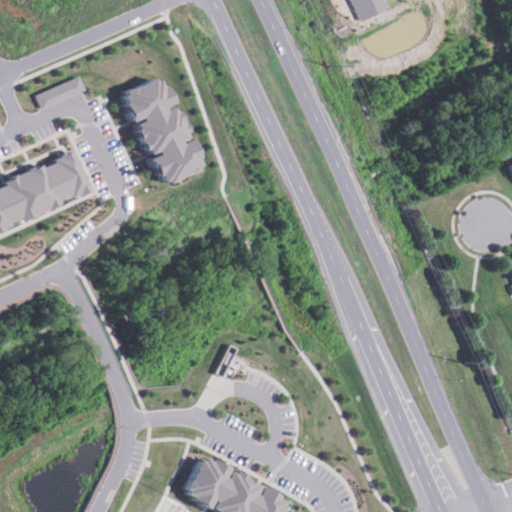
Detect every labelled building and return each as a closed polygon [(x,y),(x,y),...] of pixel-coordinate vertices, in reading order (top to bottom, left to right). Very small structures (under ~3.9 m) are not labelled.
[(379,8),(375,0),(341,0),(349,20),(379,8)] [(33,93),(39,107),(83,90),(77,75),(33,93)] [(194,169),(183,137),(181,138),(169,103),(166,104),(156,76),(115,90),(126,121),(128,120),(141,155),(143,155),(153,183),(194,169)] [(0,224),(84,190),(68,150),(37,164),(37,165),(0,180),(0,224)] [(511,182),(511,158),(502,163),(511,182)] [(275,511),(281,499),(254,486),(254,484),(221,469),(222,467),(193,454),(174,494),(202,507),(201,508),(209,511),(275,511)]
